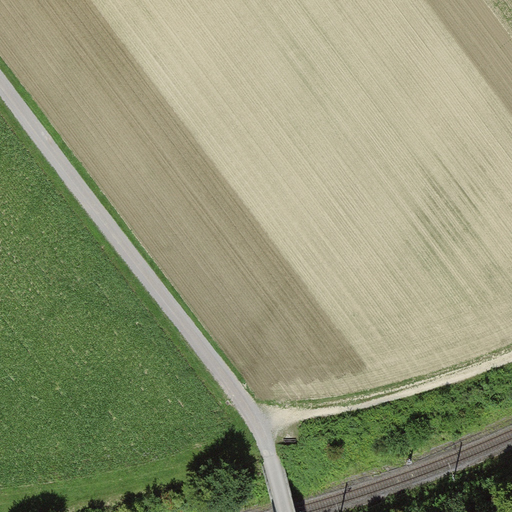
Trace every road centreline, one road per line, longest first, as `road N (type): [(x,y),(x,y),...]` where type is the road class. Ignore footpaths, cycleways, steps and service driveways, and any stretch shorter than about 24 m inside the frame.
road 1 (unclassified): [(0,75),(261,429),(285,511)]
road 2 (track): [(261,429),(511,361)]
